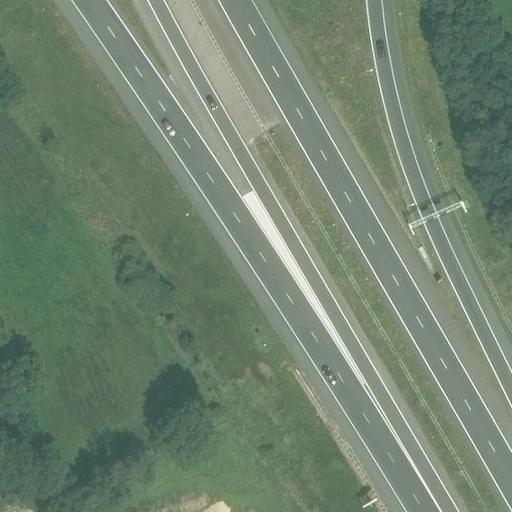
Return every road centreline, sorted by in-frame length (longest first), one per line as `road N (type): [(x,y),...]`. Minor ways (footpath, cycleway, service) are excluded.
road 1 (motorway): [(87,0),(290,290),(429,511)]
road 2 (motorway): [(156,0),(444,511)]
road 3 (motorway): [(511,483),(235,0)]
road 4 (motorway): [(511,387),(416,178),(375,0)]
